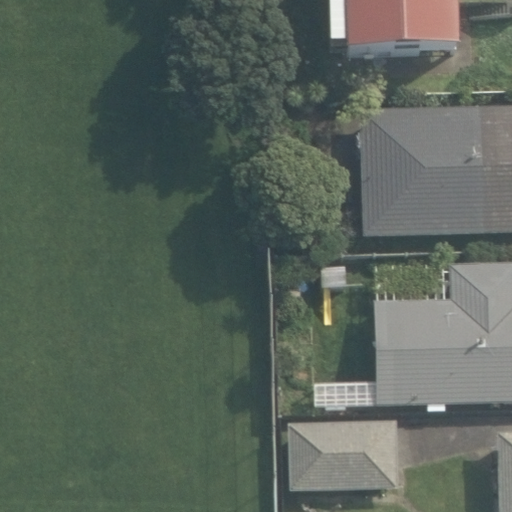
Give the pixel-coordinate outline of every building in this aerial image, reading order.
[(345,56),(345,62),(456,60),(455,0),(344,0),(345,4),(327,4),(328,56),(345,56)] [(511,109),(360,113),(363,239),(511,235),(511,109)] [(285,223),(285,250),(318,249),(317,222),(285,223)] [(428,408),(428,415),(446,415),(446,407),(511,405),(511,265),(451,267),(452,303),(376,305),(378,409),(428,408)] [(285,428),(288,494),(397,490),(395,423),(285,428)] [(511,511),(511,436),(498,437),(499,511),(511,511)]
